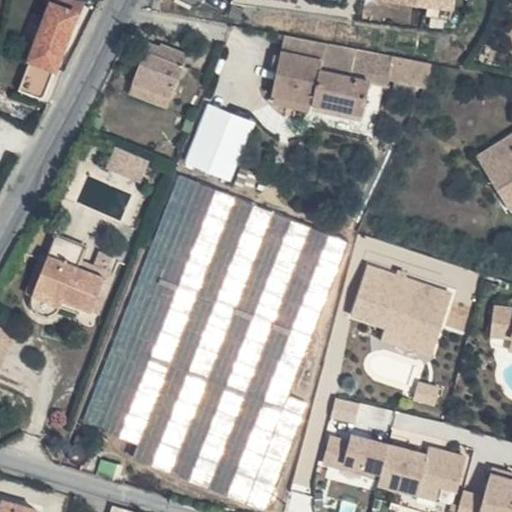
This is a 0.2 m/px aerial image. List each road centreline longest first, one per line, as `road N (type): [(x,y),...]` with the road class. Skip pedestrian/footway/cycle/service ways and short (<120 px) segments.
road 1 (unclassified): [(0,237),(126,0)]
road 2 (residential): [(0,457),(186,511)]
